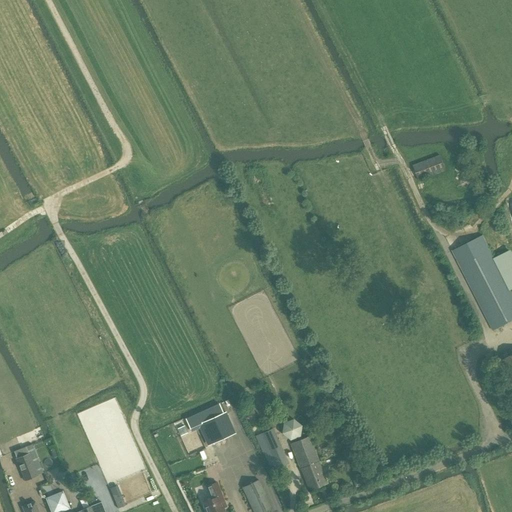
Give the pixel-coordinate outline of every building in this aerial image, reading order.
[(419,181),(446,171),(440,155),(413,165),(419,181)] [(511,320),(511,292),(494,258),(483,236),(452,251),(493,331),(511,320)] [(511,380),(511,354),(502,360),(511,380)] [(219,404),(185,419),(190,430),(198,426),(201,425),(210,443),(234,433),(225,414),(224,415),(219,404)] [(299,437),(302,426),(293,420),(283,423),(281,434),(290,441),(299,437)] [(188,434),(184,426),(177,429),(181,437),(188,434)] [(277,469),(289,464),(273,429),(256,436),(263,454),(264,453),(270,467),(276,465),(277,469)] [(318,462),(319,462),(309,436),(291,444),(301,469),(309,490),(326,483),(318,462)] [(26,447),(13,452),(25,481),(37,476),(26,447)] [(253,511),(262,511),(272,508),(259,480),(243,488),(253,511)] [(222,495),(220,490),(217,482),(205,486),(210,500),(203,503),(206,511),(224,511),(219,497),(222,495)] [(22,507),(24,511),(38,511),(35,502),(22,507)] [(104,511),(101,502),(81,510),(81,511),(104,511)]
